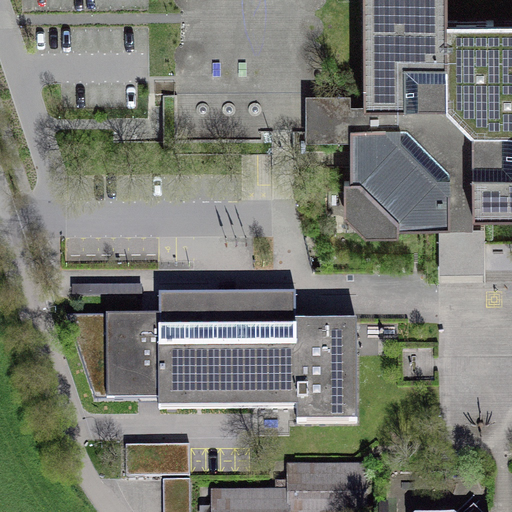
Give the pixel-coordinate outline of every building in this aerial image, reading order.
[(444,0),(362,0),(363,93),(305,95),(303,142),(344,144),(342,213),(367,241),(440,229),(442,213),(475,213),(511,212),(511,25),(446,26),(444,0)] [(103,397),(155,397),(155,408),(293,407),(293,421),(355,421),(354,324),(296,324),(296,294),(236,295),(236,283),(217,283),(217,295),(158,295),(158,315),(103,315),(103,397)] [(189,443),(126,444),(127,475),(190,474),(189,443)] [(364,511),(364,467),(288,467),(288,494),(213,494),(212,511),(364,511)] [(189,511),(189,479),(163,479),(163,511),(189,511)]
